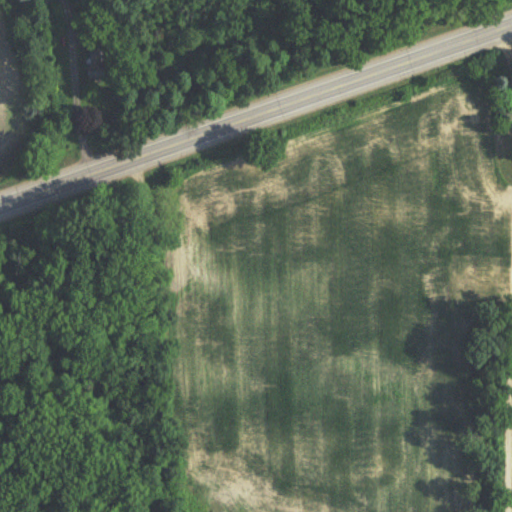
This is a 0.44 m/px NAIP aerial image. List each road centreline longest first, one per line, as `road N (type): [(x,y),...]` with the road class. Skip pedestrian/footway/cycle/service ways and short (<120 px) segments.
road 1 (trunk): [(131,140),(511,6)]
road 2 (trunk): [(0,188),(131,140)]
